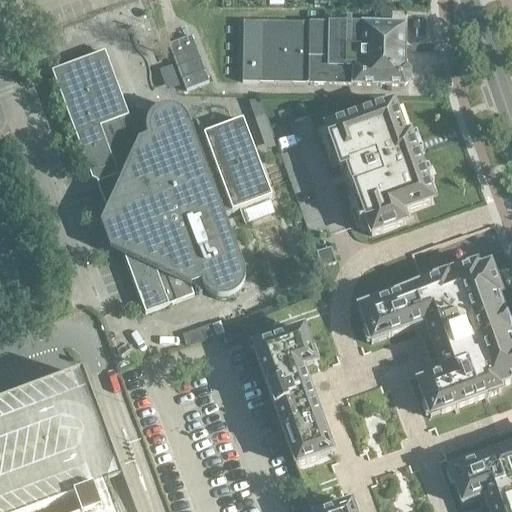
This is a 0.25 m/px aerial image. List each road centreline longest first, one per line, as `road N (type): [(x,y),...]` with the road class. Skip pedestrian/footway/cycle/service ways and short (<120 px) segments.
road 1 (residential): [(357,371),(336,315),(352,264),(511,208)]
road 2 (residential): [(357,371),(411,351),(419,372),(392,383),(441,511)]
road 3 (residential): [(84,294),(0,75)]
road 4 (residential): [(365,511),(317,387)]
road 5 (tertiary): [(511,121),(476,0)]
road 6 (unclassified): [(0,356),(79,335),(84,294)]
